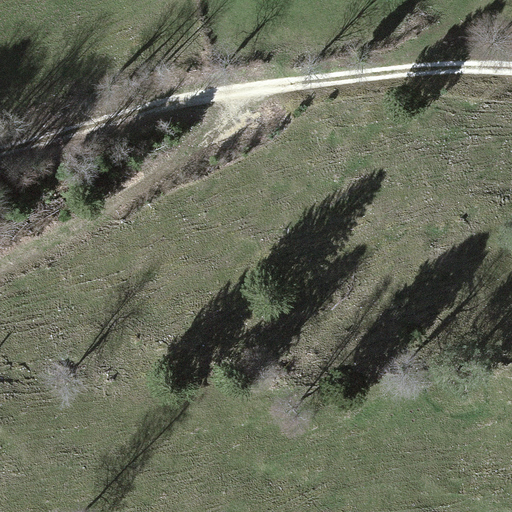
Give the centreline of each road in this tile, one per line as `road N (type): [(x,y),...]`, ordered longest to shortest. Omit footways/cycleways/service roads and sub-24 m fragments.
road 1 (track): [(0,145),(188,98),(379,71),(511,68)]
road 2 (track): [(0,270),(167,169),(222,123),(241,91)]
